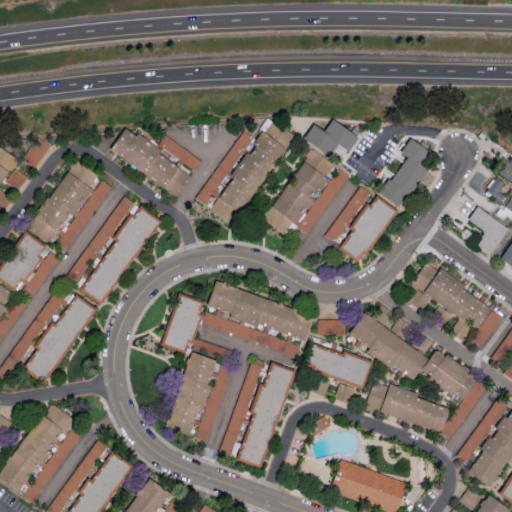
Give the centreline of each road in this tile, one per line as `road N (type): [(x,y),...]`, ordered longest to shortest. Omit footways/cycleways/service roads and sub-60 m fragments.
road 1 (residential): [(298,511),(164,462),(132,428),(116,386),(125,323),(160,280),(193,263),(233,260),(329,295),(368,291)]
road 2 (residential): [(193,263),(189,234),(174,213),(81,154),(66,155),(0,246),(5,402),(116,386)]
road 3 (motorway): [(0,95),(231,73),(511,74)]
road 4 (motorway): [(511,24),(271,22),(0,45)]
road 5 (residential): [(267,501),(263,511),(496,382),(368,291)]
road 6 (residential): [(439,511),(449,499),(443,460),(317,412),(300,419),(267,501)]
road 7 (residential): [(368,291),(392,272),(462,163)]
